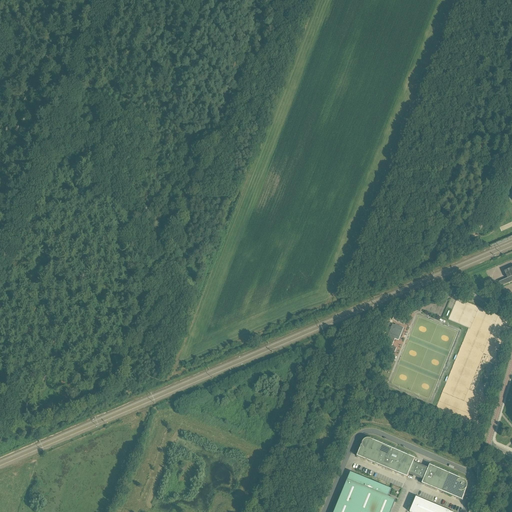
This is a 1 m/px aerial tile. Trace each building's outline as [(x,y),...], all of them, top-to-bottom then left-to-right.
[(511,267),(504,271),(507,278),(499,282),(501,287),(511,281),(511,267)] [(485,271),(477,274),(480,283),(489,279),(485,271)] [(393,357),(396,348),(392,346),(395,339),(399,341),(404,328),(395,324),(395,325),(392,324),(381,353),(393,357)] [(494,365),(489,383),(492,384),(497,366),(494,365)] [(363,442),(362,443),(357,457),(374,464),(383,445),(370,439),(369,439),(368,439),(367,439),(366,440),(365,440),(364,441),(363,441),(363,442)] [(383,467),(391,449),(383,445),(374,464),(383,467)] [(396,473),(404,454),(391,449),(383,467),(396,473)] [(414,463),(415,459),(404,454),(396,473),(407,478),(409,474),(414,463)] [(428,469),(414,463),(409,474),(423,480),(422,484),(442,492),(450,474),(430,466),(428,469)] [(391,489),(350,472),(334,511),(390,511),(396,500),(388,497),(391,489)] [(459,478),(450,474),(442,492),(451,496),(459,478)] [(464,480),(459,478),(451,496),(462,501),(467,487),(467,486),(467,485),(467,484),(466,483),(466,482),(465,481),(464,481),(464,480)] [(449,511),(416,498),(409,511),(449,511)]
